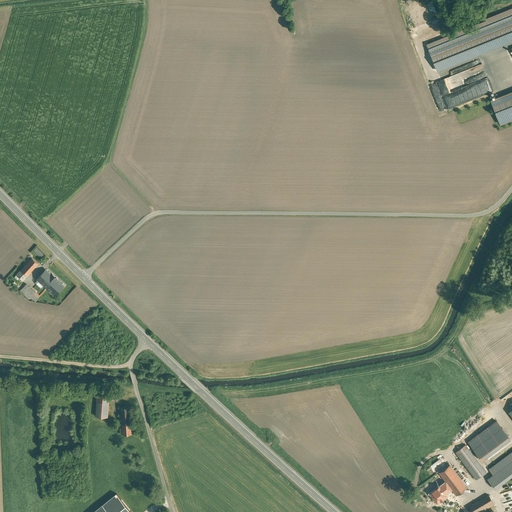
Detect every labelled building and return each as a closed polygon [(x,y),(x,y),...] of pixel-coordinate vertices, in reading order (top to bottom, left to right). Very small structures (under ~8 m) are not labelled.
[(511,33),(500,39),(504,47),(511,43),(511,33)] [(39,258),(43,253),(35,246),(31,251),(39,258)] [(32,258),(17,275),(23,281),(38,263),(32,258)] [(58,281),(46,270),(46,269),(38,279),(56,295),(64,285),(58,281)] [(36,292),(27,284),(22,289),(31,297),(36,292)] [(110,393),(98,392),(96,416),(108,417),(110,393)] [(132,407),(120,408),(121,423),(133,422),(132,407)] [(469,441),(482,458),(510,437),(498,420),(469,441)] [(121,423),(120,423),(121,434),(134,433),(133,422),(121,423)] [(486,472),(466,445),(456,452),(476,479),(486,472)] [(511,452),(489,469),(494,475),(511,461),(511,452)] [(511,461),(494,475),(488,479),(493,486),(511,471),(511,461)] [(467,486),(450,464),(439,472),(447,482),(450,487),(456,495),(467,486)] [(447,482),(440,486),(431,493),(437,502),(438,501),(437,500),(445,494),(446,495),(444,492),(450,487),(447,482)] [(511,508),(511,489),(510,490),(511,494),(511,500),(503,503),(505,511),(511,508)] [(131,511),(115,491),(88,511),(131,511)] [(489,495),(469,506),(472,511),(479,511),(494,504),(489,495)]
